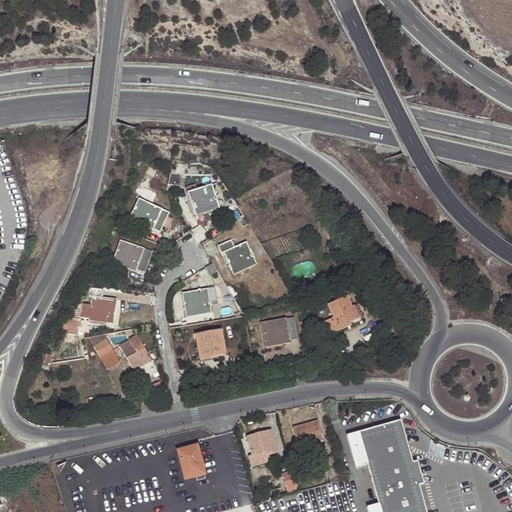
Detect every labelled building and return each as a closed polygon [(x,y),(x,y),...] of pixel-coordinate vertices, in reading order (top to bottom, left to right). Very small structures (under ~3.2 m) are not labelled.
[(189,194),(194,212),(210,207),(211,211),(219,209),(212,187),(189,194)] [(146,224),(144,227),(151,230),(153,228),(161,232),(169,214),(138,200),(130,217),(146,224)] [(210,207),(194,212),(195,216),(211,211),(210,207)] [(128,220),(144,227),(146,224),(130,217),(128,220)] [(130,265),(129,268),(137,271),(138,269),(145,272),(151,252),(120,241),(114,259),(130,265)] [(224,254),(232,271),(246,265),(247,268),(254,265),(245,244),(235,248),(231,241),(218,247),(221,254),(224,254)] [(113,262),(129,268),(130,265),(114,259),(113,262)] [(246,265),(232,271),(233,274),(247,268),(246,265)] [(106,319),(106,323),(113,324),(116,301),(103,299),(104,291),(90,289),(89,297),(91,298),(89,317),(106,319)] [(203,312),(204,314),(212,313),(211,306),(218,304),(216,289),(183,295),(186,314),(203,312)] [(357,319),(352,307),(348,297),(328,306),(333,318),(324,322),(330,335),(347,328),(345,325),(351,322),(357,319)] [(355,306),(352,307),(357,319),(360,318),(355,306)] [(282,341),(283,345),(291,343),(291,340),(297,338),(294,319),(262,325),(265,344),(282,341)] [(77,332),(78,322),(67,320),(66,330),(77,332)] [(213,354),(213,357),(226,354),(222,332),(194,337),(198,356),(213,354)] [(107,340),(104,336),(90,338),(95,347),(107,340)] [(156,368),(137,337),(120,347),(139,378),(156,368)] [(107,340),(95,347),(101,359),(109,353),(107,341),(107,340)] [(109,353),(112,368),(119,364),(113,351),(109,353)] [(107,370),(112,368),(109,353),(101,359),(107,370)] [(214,361),(213,357),(213,354),(198,356),(199,363),(214,361)] [(318,421),(293,428),(298,448),(324,441),(318,421)] [(401,425),(345,439),(354,471),(368,468),(378,506),(366,510),(366,511),(425,511),(420,489),(424,488),(418,466),(412,467),(401,425)] [(271,431),(247,438),(252,456),(266,452),(266,455),(277,452),(271,431)] [(197,446),(178,451),(181,464),(174,465),(178,480),(185,478),(186,481),(205,475),(197,446)] [(335,457),(324,460),(330,479),(340,475),(335,457)] [(298,487),(293,471),(282,474),(287,490),(288,489),(298,487)]
